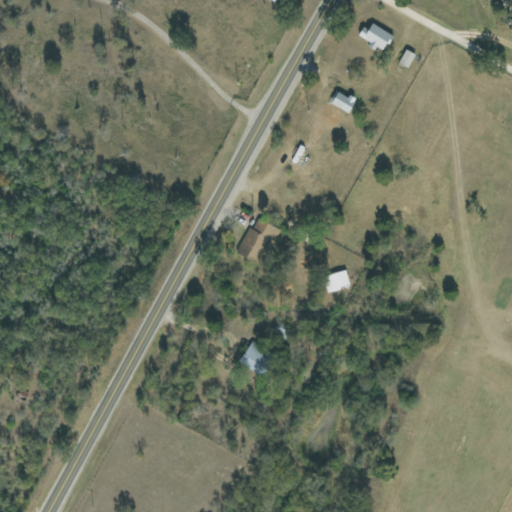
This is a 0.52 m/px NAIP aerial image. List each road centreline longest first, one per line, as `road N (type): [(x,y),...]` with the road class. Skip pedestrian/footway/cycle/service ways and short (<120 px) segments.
road 1 (secondary): [(329,0),(253,126),(49,511)]
road 2 (track): [(511,72),(388,0)]
